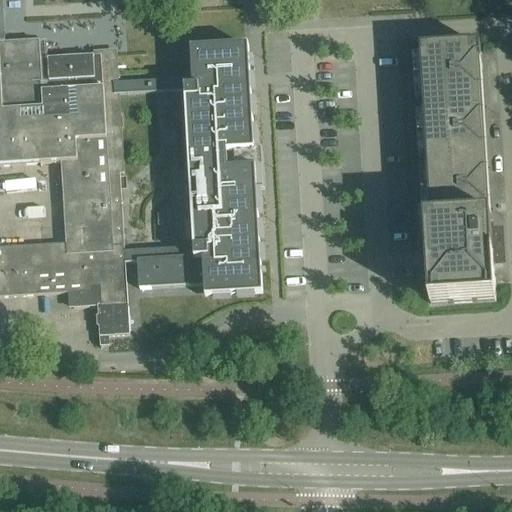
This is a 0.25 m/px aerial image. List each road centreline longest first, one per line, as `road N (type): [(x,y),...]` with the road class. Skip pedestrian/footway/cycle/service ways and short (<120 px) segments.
road 1 (tertiary): [(177,462),(211,474),(326,480),(488,473)]
road 2 (tertiary): [(488,473),(446,461),(177,462)]
road 3 (tertiary): [(177,462),(0,450)]
road 4 (unknown): [(360,41),(426,28),(488,29),(507,38),(511,59)]
road 5 (unknown): [(511,309),(499,326),(469,332),(416,332),(376,318)]
